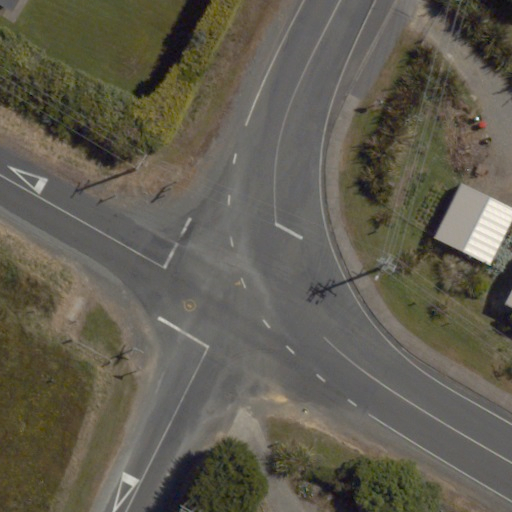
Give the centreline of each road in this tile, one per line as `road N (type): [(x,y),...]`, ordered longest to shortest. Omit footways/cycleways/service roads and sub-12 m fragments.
road 1 (residential): [(0,173),(164,268),(290,280)]
road 2 (residential): [(290,280),(277,226),(278,150),(290,102),(340,0)]
road 3 (residential): [(123,511),(206,344),(290,280)]
road 4 (residential): [(290,280),(345,357),(511,461)]
